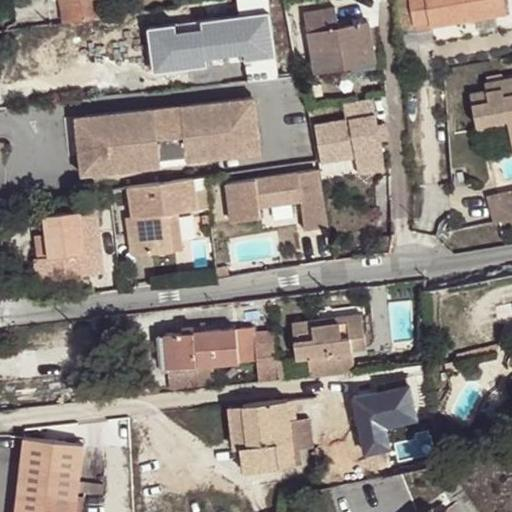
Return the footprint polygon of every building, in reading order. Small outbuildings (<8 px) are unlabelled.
[(64,21),(104,16),(101,0),(59,0),(63,21),(64,21)] [(276,34),(270,0),(253,0),(259,36),(276,34)] [(287,0),(270,0),(276,34),(293,32),(290,16),(287,0)] [(302,0),(287,0),(290,16),(305,14),(305,12),(302,0)] [(399,0),(401,26),(416,24),(431,22),(431,25),(507,13),(504,0),(399,0)] [(181,46),(219,40),(213,6),(176,11),(181,46)] [(305,14),(309,32),(315,70),(376,59),(370,21),(338,27),(335,7),(305,12),(305,14)] [(105,24),(140,20),(139,12),(104,16),(105,24)] [(293,32),(294,35),(309,32),(305,14),(290,16),(293,32)] [(104,16),(64,21),(71,75),(114,69),(112,57),(144,52),(140,20),(105,24),(104,16)] [(276,59),(298,57),(295,40),(274,43),(276,59)] [(146,65),(144,52),(112,57),(114,69),(146,65)] [(228,81),(300,73),(298,57),(276,59),(226,65),(228,81)] [(472,93),(477,125),(509,120),(511,134),(511,133),(511,76),(485,81),(487,90),(472,93)] [(385,169),(373,96),(344,101),(348,119),(315,124),(321,162),(356,156),(359,173),(385,169)] [(156,108),(86,115),(92,173),(187,163),(187,160),(256,153),(260,148),(256,102),(250,97),(185,105),(187,120),(158,123),(156,108)] [(187,120),(185,105),(156,108),(158,123),(187,120)] [(82,174),(92,173),(86,115),(76,116),(82,174)] [(326,224),(317,167),(228,181),(234,220),(264,215),(262,204),(304,197),(308,227),(326,224)] [(205,176),(194,178),(196,190),(206,189),(205,176)] [(194,178),(128,187),(133,216),(127,217),(132,252),(148,250),(149,253),(173,250),(168,212),(178,211),(209,206),(206,189),(196,190),(194,178)] [(511,191),(488,197),(493,222),(511,218),(511,191)] [(104,272),(97,208),(45,214),(47,233),(50,257),(39,258),(36,258),(39,279),(104,272)] [(168,212),(173,250),(183,248),(178,211),(168,212)] [(50,257),(47,233),(36,235),(39,258),(50,257)] [(314,376),(353,372),(351,351),(350,336),(362,335),(360,314),(339,316),(339,319),(331,320),(331,322),(325,323),(324,317),(294,320),(298,357),(312,356),(314,376)] [(278,360),(275,330),(255,332),(255,326),(167,333),(169,367),(214,364),(258,361),(259,382),(280,380),(278,360)] [(363,350),(362,335),(350,336),(351,351),(363,350)] [(285,359),(278,360),(280,380),(288,379),(285,359)] [(214,364),(169,367),(171,389),(216,386),(214,364)] [(288,400),(243,404),(247,445),(242,446),(245,469),(295,464),(294,449),(290,420),(288,400)] [(247,445),(243,404),(230,405),(234,446),(242,446),(247,445)] [(310,418),(290,420),(294,449),(314,446),(310,418)] [(76,511),(85,443),(28,436),(18,511),(76,511)]
